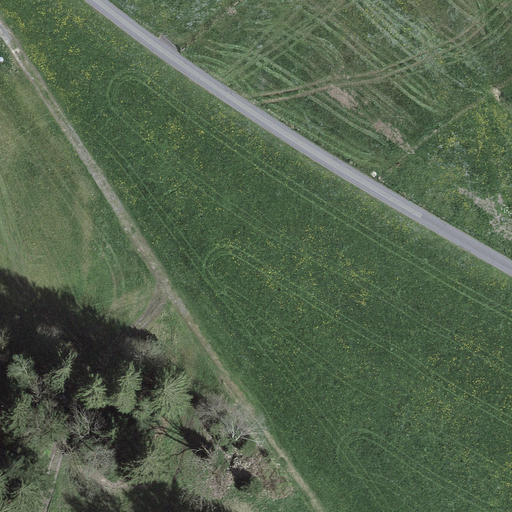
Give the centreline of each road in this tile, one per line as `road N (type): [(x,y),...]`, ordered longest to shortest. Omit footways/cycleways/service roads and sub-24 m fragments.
road 1 (track): [(0,26),(310,511)]
road 2 (track): [(511,262),(281,127),(102,0)]
road 3 (track): [(166,297),(84,386),(42,511)]
